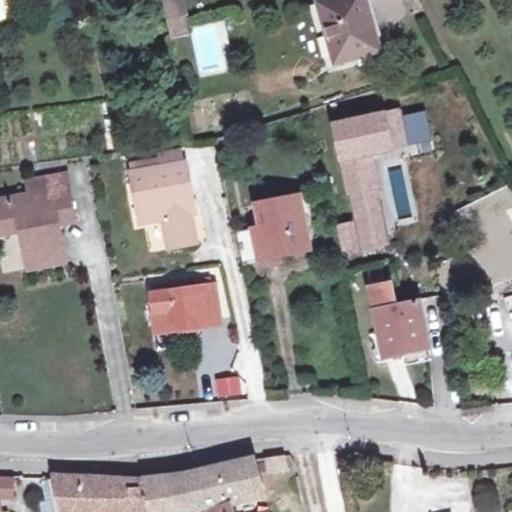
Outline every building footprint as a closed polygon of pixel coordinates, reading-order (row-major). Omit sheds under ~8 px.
[(365,0),(328,0),(319,3),(336,62),(380,50),(365,0)] [(336,62),(319,3),(310,5),(327,65),(336,62)] [(402,108),(335,123),(354,221),(336,225),(341,250),(359,246),(360,250),(361,249),(356,223),(385,217),(372,152),(393,148),(391,139),(408,136),(402,108)] [(189,206),(195,205),(186,162),(130,172),(139,223),(163,219),(169,248),(196,243),(190,214),(189,206)] [(56,213),(73,209),(70,189),(67,189),(64,175),(29,182),(32,196),(0,201),(0,235),(22,232),(28,269),(65,262),(59,225),(56,213)] [(298,197),(259,204),(264,226),(237,231),(242,260),(307,247),(298,197)] [(75,221),(73,209),(56,213),(59,225),(75,221)] [(390,243),(385,217),(356,223),(361,249),(390,243)] [(398,296),(414,293),(409,271),(394,274),(398,296)] [(391,283),(370,288),(384,354),(428,346),(418,302),(396,306),(391,283)] [(152,294),(157,329),(219,321),(214,285),(152,294)] [(239,375),(214,378),(217,395),(241,392),(239,375)] [(285,456),(269,458),(272,470),(287,467),(285,456)] [(188,475),(196,510),(232,502),(262,494),(255,460),(188,475)] [(150,511),(142,478),(55,475),(56,482),(61,511),(150,511)] [(188,475),(165,476),(166,480),(173,511),(189,511),(196,510),(188,475)] [(173,511),(166,480),(165,476),(142,478),(150,511),(173,511)] [(12,479),(0,479),(0,496),(12,497),(12,479)] [(61,511),(56,482),(51,482),(55,511),(61,511)] [(234,511),(232,502),(196,510),(189,511),(234,511)]
